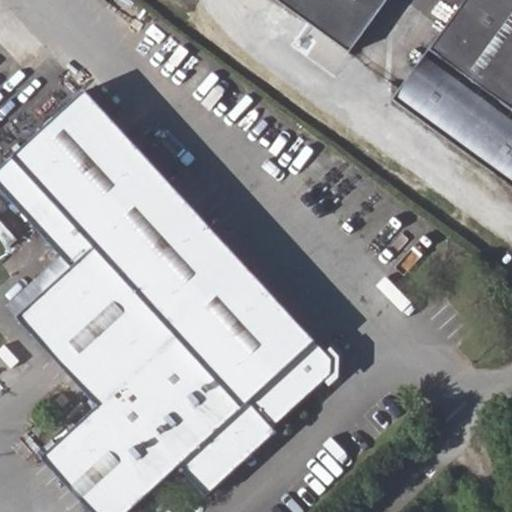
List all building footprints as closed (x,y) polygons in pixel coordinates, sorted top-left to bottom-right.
[(391,0),(262,0),(348,64),(391,0)] [(511,0),(467,0),(428,58),(427,58),(391,109),(511,192),(511,0)] [(36,460),(28,467),(70,511),(126,511),(175,467),(202,497),(274,431),(270,427),(328,373),(329,358),(81,90),(0,164),(0,193),(58,256),(68,267),(13,318),(94,406),(53,444),(36,460)] [(58,256),(3,307),(13,318),(68,267),(58,256)] [(50,440),(32,456),(36,460),(53,444),(50,440)]
